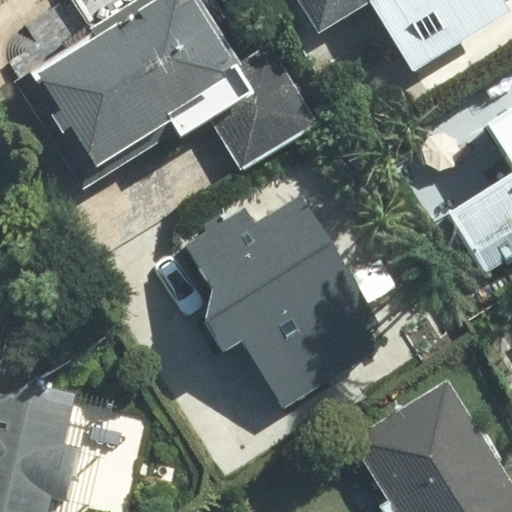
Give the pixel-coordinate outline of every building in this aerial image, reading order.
[(208,0),(143,0),(29,74),(90,167),(250,63),(208,0)] [(278,0),(304,41),(353,12),(397,84),(496,25),(481,0),(278,0)] [(431,229),(468,288),(511,260),(511,108),(469,136),(500,185),(431,229)] [(377,347),(287,208),(243,236),(230,217),(171,255),(185,276),(192,300),(183,329),(210,366),(230,354),(270,416),(377,347)] [(461,511),(500,489),(439,391),(338,453),(374,511),(461,511)] [(0,409),(0,511),(41,511),(58,419),(0,409)] [(511,511),(511,508),(500,489),(461,511),(511,511)]
